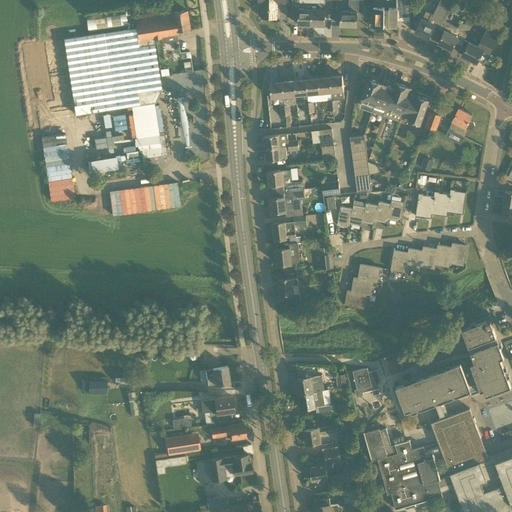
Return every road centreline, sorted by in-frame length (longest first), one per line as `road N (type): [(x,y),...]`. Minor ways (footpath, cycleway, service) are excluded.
road 1 (residential): [(300,511),(249,142),(234,142)]
road 2 (primary): [(261,362),(234,142)]
road 3 (residential): [(342,284),(349,253),(359,246),(483,230)]
road 4 (residential): [(261,362),(246,364),(268,511)]
road 5 (primary): [(284,511),(261,362)]
road 6 (tertiary): [(455,79),(399,52),(332,48)]
road 7 (residential): [(483,230),(501,104)]
road 8 (tertiary): [(332,48),(455,79)]
